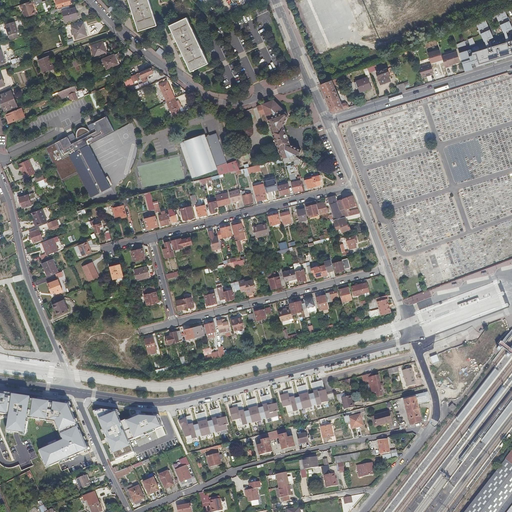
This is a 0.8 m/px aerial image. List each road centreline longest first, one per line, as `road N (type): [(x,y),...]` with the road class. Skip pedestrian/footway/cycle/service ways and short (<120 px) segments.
road 1 (residential): [(414,337),(164,402),(75,392)]
road 2 (residential): [(138,511),(293,453),(411,430),(425,435)]
road 3 (tertiary): [(309,80),(252,101),(206,98),(91,0)]
road 4 (residential): [(75,392),(27,278),(0,179)]
road 5 (residential): [(386,267),(172,322)]
road 6 (residential): [(355,185),(151,237)]
road 7 (residential): [(327,121),(511,64)]
road 8 (residential): [(75,392),(130,511)]
